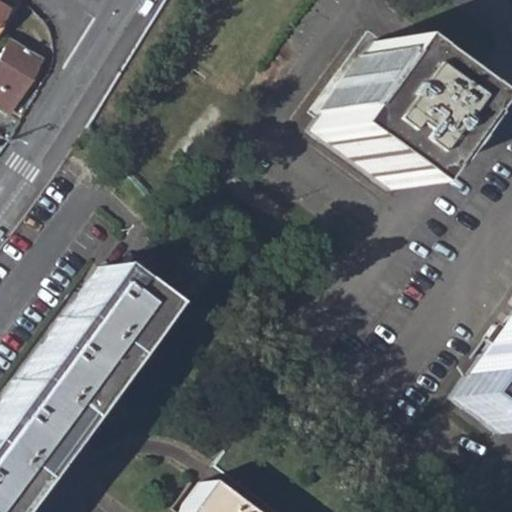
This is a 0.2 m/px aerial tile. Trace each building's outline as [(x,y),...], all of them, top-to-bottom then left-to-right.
[(0,47),(0,115),(1,116),(36,61),(3,42),(0,47)] [(315,115),(303,131),(320,143),(321,142),(369,178),(368,179),(384,190),(397,174),(395,173),(435,118),(437,119),(450,102),(433,90),(432,91),(384,54),(385,54),(369,42),(356,59),(357,60),(317,116),(315,115)] [(97,268),(0,398),(0,430),(31,454),(144,303),(97,268)] [(460,377),(445,398),(458,408),(459,407),(480,422),(478,423),(492,433),(508,412),(505,409),(511,399),(511,308),(461,378),(460,377)] [(0,495),(31,454),(0,430),(0,495)] [(214,460),(282,511),(332,511),(232,437),(214,460)] [(234,511),(197,484),(175,511),(234,511)]
